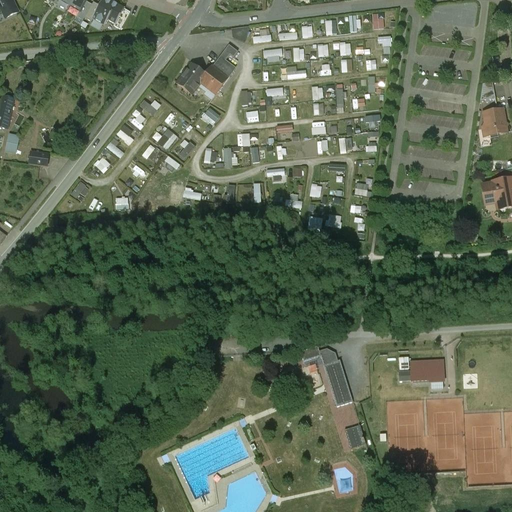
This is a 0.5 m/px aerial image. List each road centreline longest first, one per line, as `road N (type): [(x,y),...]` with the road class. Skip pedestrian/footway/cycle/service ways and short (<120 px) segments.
road 1 (residential): [(511,328),(215,346)]
road 2 (unclassified): [(176,36),(0,255)]
road 3 (unclassified): [(176,36),(0,57)]
road 4 (residential): [(277,15),(407,1)]
